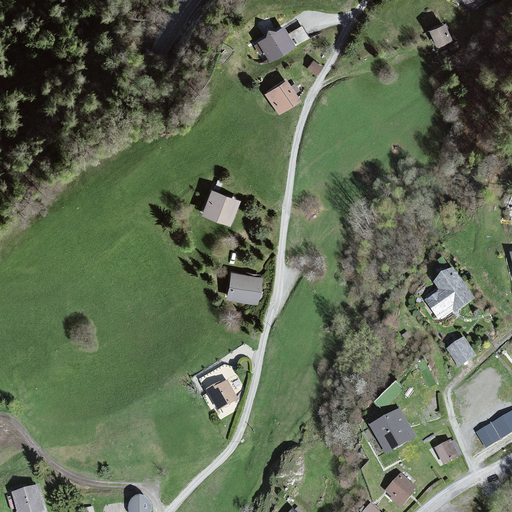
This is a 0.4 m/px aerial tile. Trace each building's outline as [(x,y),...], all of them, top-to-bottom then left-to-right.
[(262,37),(252,42),(267,67),(310,40),(299,22),(285,31),(281,25),(270,32),(262,31),(262,37)] [(444,23),(428,32),(438,51),(454,41),(444,23)] [(308,65),(317,72),(322,65),(313,58),(308,65)] [(281,80),(262,94),(278,116),(297,102),(281,80)] [(207,188),(197,214),(226,226),(236,200),(207,188)] [(421,303),(435,324),(470,299),(450,271),(430,285),(436,292),(421,303)] [(260,277),(226,273),(223,299),(257,303),(260,277)] [(461,341),(444,353),(456,370),(473,358),(461,341)] [(227,382),(205,394),(216,414),(238,402),(227,382)] [(486,446),(511,433),(511,409),(477,428),(486,446)] [(394,411),(363,429),(380,457),(410,440),(394,411)] [(448,443),(432,450),(440,467),(456,459),(448,443)] [(397,476),(382,494),(400,508),(414,489),(397,476)] [(40,511),(33,490),(8,499),(13,511),(40,511)] [(147,511),(147,509),(145,505),(143,503),(140,501),(137,500),(133,501),(130,502),(127,505),(125,508),(125,511),(124,511),(147,511)]
